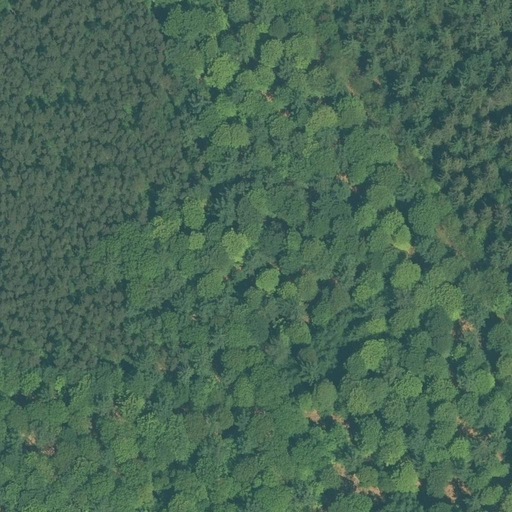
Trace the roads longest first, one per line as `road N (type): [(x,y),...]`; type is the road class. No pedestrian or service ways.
road 1 (track): [(283,0),(511,344)]
road 2 (track): [(0,390),(267,416)]
road 3 (track): [(267,416),(511,435)]
road 4 (track): [(91,511),(141,480),(245,441),(267,416)]
